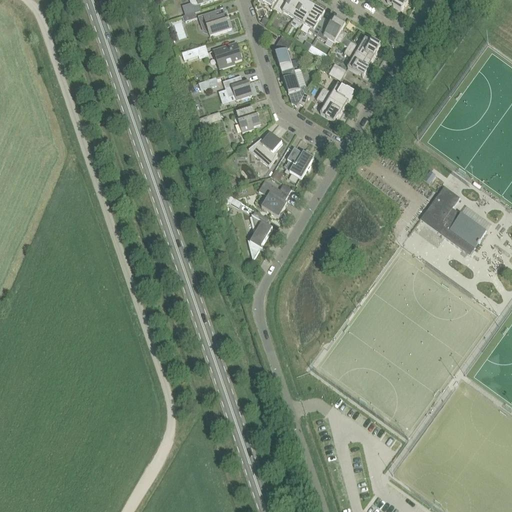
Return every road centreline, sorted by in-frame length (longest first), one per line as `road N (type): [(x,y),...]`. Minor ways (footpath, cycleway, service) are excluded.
road 1 (track): [(127,511),(163,455),(169,408),(30,0)]
road 2 (secondary): [(266,511),(92,0)]
road 3 (residential): [(344,151),(257,305),(324,511)]
road 4 (residential): [(344,151),(277,108),(243,0)]
road 5 (residential): [(410,40),(344,151)]
